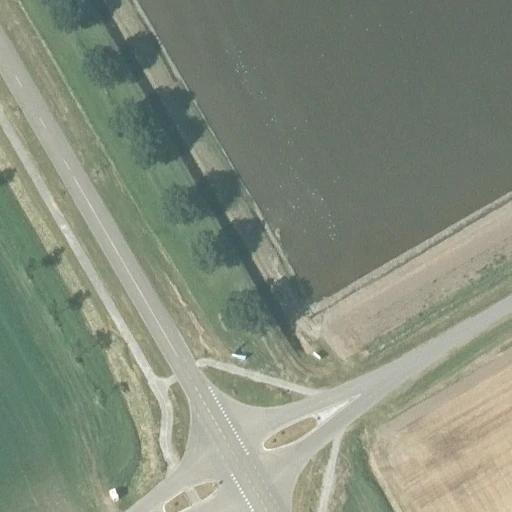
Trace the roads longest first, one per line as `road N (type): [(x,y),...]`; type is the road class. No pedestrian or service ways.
road 1 (tertiary): [(0,62),(228,451)]
road 2 (unclassified): [(344,405),(511,307)]
road 3 (unclassified): [(344,405),(302,411),(228,451)]
road 4 (unclassified): [(252,489),(344,405)]
